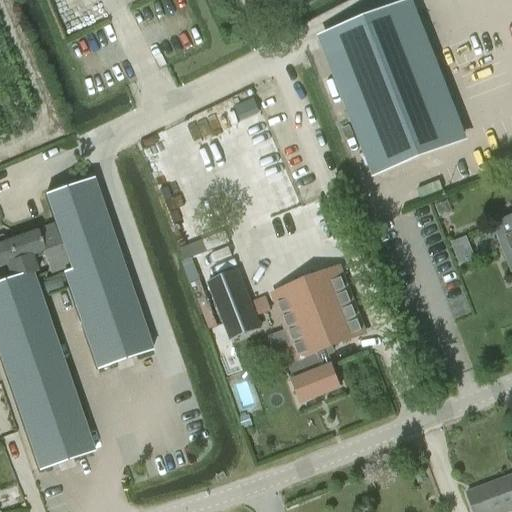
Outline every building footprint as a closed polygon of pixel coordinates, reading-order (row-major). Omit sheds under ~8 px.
[(264,0),(268,8),(286,0),(264,0)] [(412,1),(319,38),(375,171),(461,138),(412,1)] [(245,120),(239,106),(234,108),(239,122),(245,120)] [(500,169),(511,164),(511,151),(495,158),(500,169)] [(0,268),(6,266),(11,280),(0,284),(0,358),(39,470),(93,452),(33,275),(65,264),(67,271),(60,273),(96,370),(151,350),(93,183),(92,181),(44,197),(53,225),(7,241),(0,243),(0,268)] [(431,205),(412,212),(421,239),(425,238),(442,287),(445,286),(455,314),(468,310),(431,205)] [(511,218),(495,226),(511,269),(511,218)] [(474,261),(465,239),(450,245),(459,267),(474,261)] [(179,251),(184,262),(206,253),(201,242),(179,251)] [(366,333),(344,275),(275,302),(298,361),(286,365),(301,404),(341,388),(327,354),(334,352),(332,347),(366,333)] [(263,332),(244,279),(215,289),(228,328),(242,323),(247,338),(263,332)] [(239,419),(243,429),(252,426),(248,416),(239,419)] [(474,511),(508,511),(511,511),(511,476),(467,493),(474,511)]
